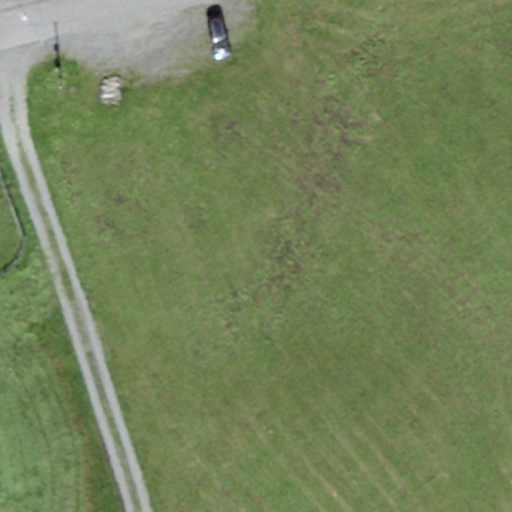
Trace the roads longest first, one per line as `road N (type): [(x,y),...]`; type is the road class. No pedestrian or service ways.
road 1 (track): [(7,31),(23,116),(135,511)]
road 2 (residential): [(141,0),(0,32)]
